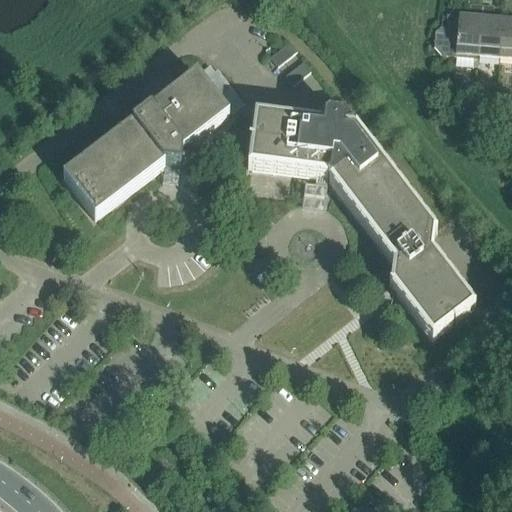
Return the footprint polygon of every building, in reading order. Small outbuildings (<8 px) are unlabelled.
[(476,72),(481,11),(473,10),(472,23),(447,21),(446,31),(441,30),(441,33),(435,38),(433,52),(441,63),(455,64),(455,60),(456,60),(455,70),(476,72)] [(498,64),(501,25),(487,24),(488,11),(481,11),(476,72),(477,72),(478,62),(498,64)] [(511,64),(511,25),(501,25),(498,64),(511,64)] [(277,71),(296,56),(289,46),(269,61),(277,71)] [(303,68),(286,81),(293,89),(310,76),(303,68)] [(200,77),(232,119),(244,109),(218,74),(215,76),(210,70),(200,77)] [(181,158),(228,122),(196,80),(150,116),(139,102),(120,116),(131,130),(63,183),(95,224),(164,171),(179,173),(181,158)] [(475,94),(473,110),(481,111),(488,111),(489,95),(475,94)] [(251,177),(316,186),(327,187),(393,274),(391,294),(390,294),(430,346),(470,315),(430,262),(433,243),(433,242),(353,138),(344,137),(344,131),(349,128),(335,109),(317,124),(321,129),(320,133),(257,125),(251,177)] [(511,295),(500,306),(508,315),(511,311),(511,295)]
